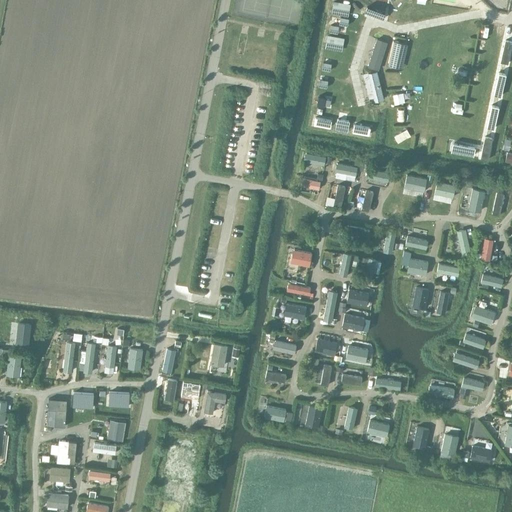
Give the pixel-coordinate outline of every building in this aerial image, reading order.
[(351,6),(335,3),(333,16),(348,19),(351,6)] [(511,45),(511,32),(507,31),(502,55),(510,56),(511,45)] [(342,41),(327,38),(324,51),(339,54),(342,41)] [(386,41),(378,39),(370,67),(377,69),(386,41)] [(408,45),(394,41),(388,65),(402,69),(408,45)] [(508,67),(500,65),(495,89),(503,90),(508,67)] [(384,100),(377,72),(369,74),(376,101),(384,100)] [(492,101),(487,125),(495,126),(500,103),(492,101)] [(489,158),(493,135),(485,133),(481,156),(489,158)] [(475,147),(453,142),(451,150),(474,155),(475,147)] [(325,156),(305,152),(303,160),(324,164),(325,156)] [(337,162),(335,170),(356,174),(357,166),(337,162)] [(389,173),(369,169),(368,177),(387,180),(389,173)] [(426,178),(406,174),(403,186),(424,190),(426,178)] [(302,178),(301,185),(319,189),(320,181),(302,178)] [(455,185),(437,181),(434,193),(453,196),(455,185)] [(337,185),(333,204),(341,205),(345,186),(337,185)] [(480,211),(484,191),(473,188),(469,208),(480,211)] [(366,190),(361,209),(368,210),(373,191),(366,190)] [(504,194),(496,193),(492,214),(499,215),(504,194)] [(370,228),(348,224),(347,232),(368,236),(370,228)] [(465,229),(457,231),(461,251),(470,249),(465,229)] [(395,231),(387,230),(383,250),(392,252),(395,231)] [(407,236),(405,243),(426,248),(427,241),(407,236)] [(493,239),(485,238),(481,258),(489,260),(493,239)] [(311,252),(293,249),(290,262),(309,265),(311,252)] [(350,257),(343,255),(339,274),(346,276),(350,257)] [(375,257),(368,256),(364,279),(371,281),(375,257)] [(428,261),(410,258),(407,271),(425,274),(428,261)] [(459,266),(438,262),(437,271),(457,275),(459,266)] [(502,278),(483,273),(481,281),(500,286),(502,278)] [(309,294),(310,287),(289,282),(287,290),(309,294)] [(428,289),(416,286),(412,306),(424,308),(428,289)] [(329,289),(323,319),(331,321),(337,291),(329,289)] [(366,305),(368,292),(349,289),(347,301),(366,305)] [(448,293),(440,291),(436,311),(444,313),(448,293)] [(306,307),(286,303),(284,315),(304,319),(306,307)] [(496,311),(476,305),(472,316),(492,323),(496,311)] [(364,318),(345,314),(343,326),(362,329),(364,318)] [(486,339),(466,332),(463,340),(483,347),(486,339)] [(336,342),(318,338),(316,351),(333,355),(336,342)] [(294,353),(296,344),(275,340),(273,348),(294,353)] [(75,345),(67,344),(63,370),(71,372),(75,345)] [(93,346),(86,345),(83,372),(90,373),(93,346)] [(367,349),(349,345),(346,357),(365,361),(367,349)] [(113,349),(108,348),(105,367),(110,368),(113,349)] [(138,352),(130,351),(129,369),(137,370),(138,352)] [(479,359),(455,351),(452,359),(476,368),(479,359)] [(9,356),(6,374),(17,376),(19,357),(9,356)] [(328,385),(331,366),(324,365),(320,384),(328,385)] [(286,375),(267,371),(266,378),(284,381),(286,375)] [(361,377),(342,374),(341,381),(360,384),(361,377)] [(376,377),(374,386),(398,389),(399,380),(376,377)] [(484,381),(465,377),(463,385),(481,390),(484,381)] [(454,389),(431,384),(429,392),(452,397),(454,389)] [(266,405),(264,416),(283,421),(286,409),(266,405)] [(321,409),(306,406),(302,424),(317,427),(321,409)] [(357,408),(349,406),(344,426),(352,428),(357,408)] [(370,419),(367,431),(387,436),(388,429),(389,424),(370,419)] [(424,448),(429,428),(417,426),(412,445),(424,448)] [(454,454),(458,436),(446,433),(441,451),(454,454)] [(492,450),(472,446),(470,457),(489,461),(492,450)]
